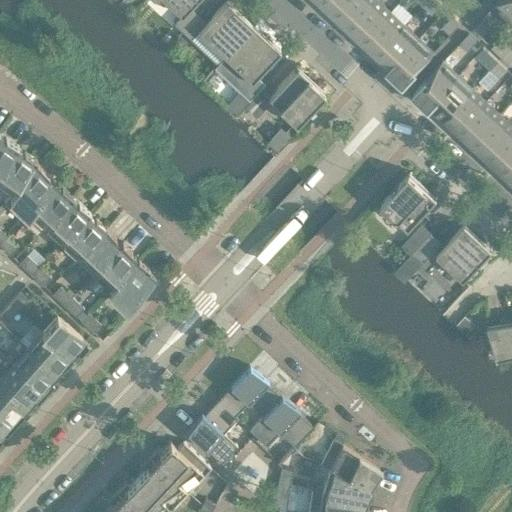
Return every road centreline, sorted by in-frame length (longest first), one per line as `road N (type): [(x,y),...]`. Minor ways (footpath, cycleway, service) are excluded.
road 1 (unclassified): [(11,511),(225,284)]
road 2 (residential): [(398,511),(416,468),(251,308)]
road 3 (residential): [(0,77),(196,258)]
road 4 (unclassified): [(225,284),(388,110)]
road 5 (residential): [(388,110),(511,222)]
road 6 (residential): [(271,0),(388,110)]
